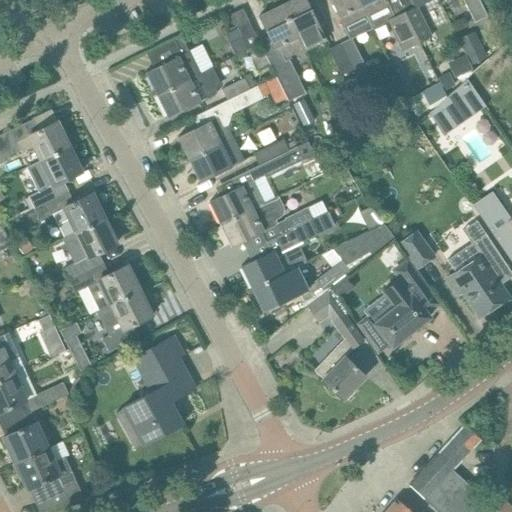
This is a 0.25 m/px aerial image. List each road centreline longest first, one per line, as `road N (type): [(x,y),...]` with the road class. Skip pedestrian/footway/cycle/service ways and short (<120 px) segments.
road 1 (residential): [(288,472),(54,31)]
road 2 (unclassified): [(288,472),(409,421),(511,351)]
road 3 (unclassified): [(172,511),(288,472)]
